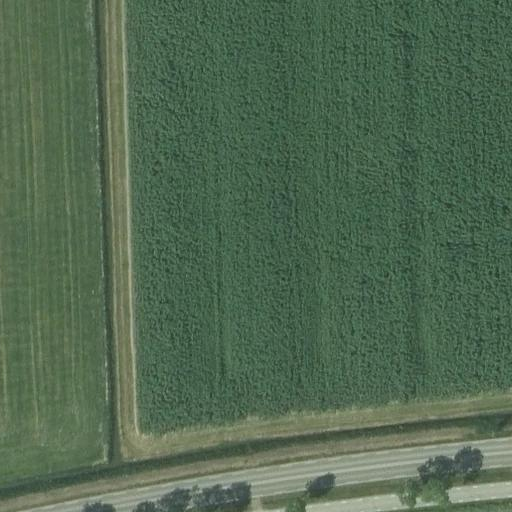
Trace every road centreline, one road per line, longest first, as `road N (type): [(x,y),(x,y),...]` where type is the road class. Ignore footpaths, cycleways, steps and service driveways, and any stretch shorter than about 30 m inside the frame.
road 1 (secondary): [(511,457),(352,471),(129,511)]
road 2 (unclassified): [(322,511),(511,490)]
